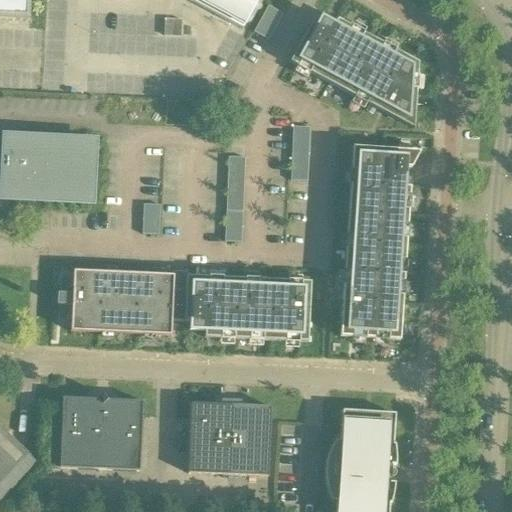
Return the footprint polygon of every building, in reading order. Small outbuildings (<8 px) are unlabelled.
[(29,0),(0,0),(0,20),(29,22),(29,0)] [(185,0),(242,30),(258,0),(185,0)] [(268,40),(282,14),(267,6),(253,32),(268,40)] [(310,25),(289,63),(413,130),(418,64),(337,21),(333,26),(320,19),(316,28),(310,25)] [(165,21),(164,37),(181,38),(182,21),(165,21)] [(309,129),(292,128),(290,183),(307,183),(309,129)] [(4,139),(2,181),(2,182),(2,198),(4,199),(13,203),(13,199),(24,200),(90,203),(93,143),(4,139)] [(419,153),(352,148),(339,338),(399,342),(409,188),(403,188),(404,169),(411,169),(419,153)] [(228,159),(226,212),(243,213),(245,159),(228,159)] [(160,206),(143,205),(142,236),(159,237),(160,206)] [(243,214),(226,213),(225,244),(242,244),(243,214)] [(71,306),(70,333),(170,337),(171,322),(189,322),(189,332),(204,332),(204,339),(307,343),(310,283),(185,278),(185,286),(172,285),(173,277),(73,272),(72,295),(57,294),(56,306),(71,306)] [(62,399),(60,415),(48,415),(46,469),(97,471),(102,396),(96,401),(62,399)] [(102,396),(97,471),(139,473),(142,403),(107,401),(102,396)] [(227,476),(231,403),(220,403),(220,406),(190,405),(187,475),(227,476)] [(241,404),(231,403),(227,476),(267,478),(270,408),(241,407),(241,404)] [(394,415),(341,412),(340,442),(335,441),(332,446),(330,451),(328,455),(326,460),(325,466),(325,471),(325,476),(325,481),(326,487),(327,492),(329,497),(331,501),(336,502),(335,511),(388,511),(389,505),(390,505),(392,500),(393,495),(393,493),(394,489),(394,484),(390,484),(390,479),(394,475),(390,471),(391,466),(395,467),(395,461),(395,457),(395,454),(395,450),(394,445),(392,445),(394,415)] [(0,510),(40,467),(0,430),(0,510)]
